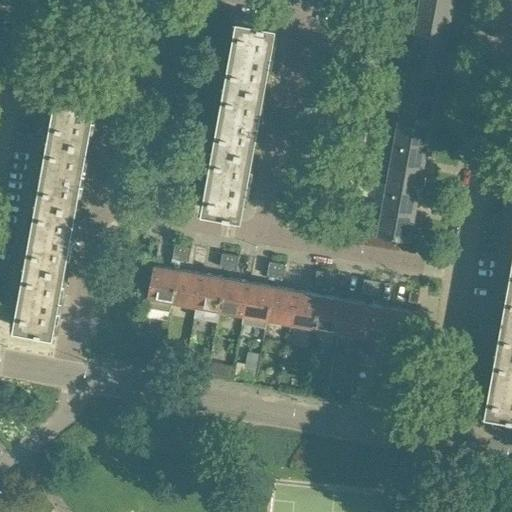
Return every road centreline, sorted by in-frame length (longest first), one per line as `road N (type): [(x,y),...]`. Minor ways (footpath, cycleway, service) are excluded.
road 1 (residential): [(432,444),(64,375)]
road 2 (residential): [(262,235),(298,31),(274,0)]
road 3 (residential): [(462,273),(503,46)]
road 4 (residential): [(462,273),(262,235)]
road 5 (residential): [(64,375),(95,204)]
road 6 (residential): [(432,444),(462,273)]
road 7 (residential): [(262,235),(95,204)]
road 8 (residential): [(0,120),(21,0)]
